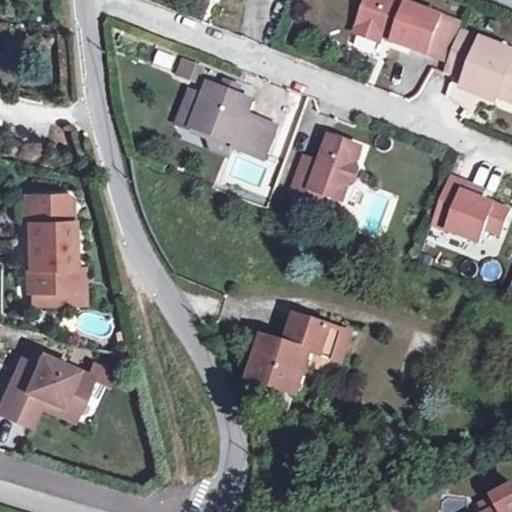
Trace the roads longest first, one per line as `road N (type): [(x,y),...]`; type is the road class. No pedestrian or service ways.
road 1 (unclassified): [(89,0),(111,155),(158,269),(235,404),(236,481),(220,511)]
road 2 (residential): [(98,0),(511,157)]
road 3 (residential): [(0,460),(143,511)]
